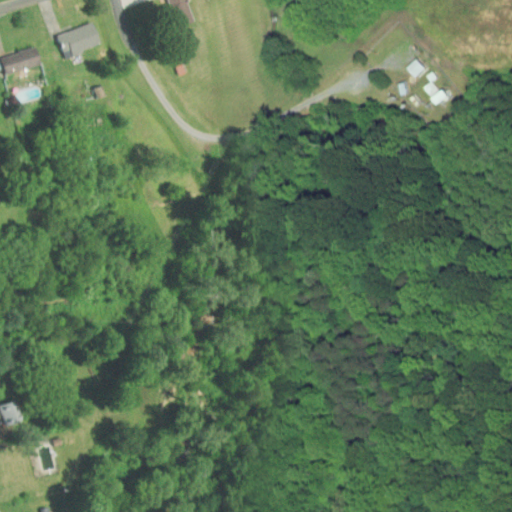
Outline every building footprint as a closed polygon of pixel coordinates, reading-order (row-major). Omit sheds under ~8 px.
[(160,0),(168,21),(184,16),(178,0),(160,0)] [(46,29),(54,51),(90,38),(81,15),(46,29)] [(0,47),(0,66),(30,59),(25,41),(0,47)] [(399,62),(408,70),(417,61),(409,52),(399,62)] [(428,84),(421,75),(414,81),(422,89),(428,84)] [(0,418),(12,416),(6,394),(0,395),(0,418)]
